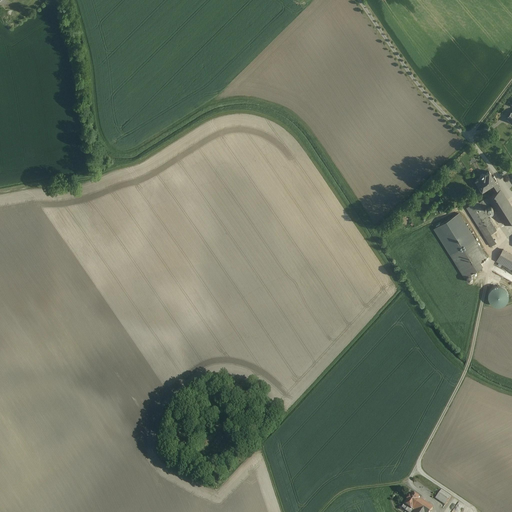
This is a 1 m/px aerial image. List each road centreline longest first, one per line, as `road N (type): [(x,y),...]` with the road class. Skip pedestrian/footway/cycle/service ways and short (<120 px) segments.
road 1 (track): [(303,0),(311,5),(267,54),(212,101),(124,151),(103,135),(74,0)]
road 2 (track): [(409,480),(467,369),(479,300),(505,242)]
road 3 (unclassified): [(358,0),(466,137)]
road 4 (track): [(285,511),(262,441),(230,408)]
